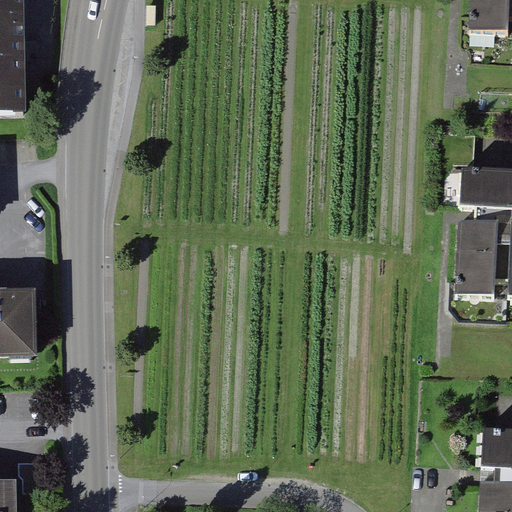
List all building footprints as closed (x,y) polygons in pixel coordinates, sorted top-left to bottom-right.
[(22,0),(0,0),(0,118),(25,118),(22,0)] [(511,0),(470,0),(469,36),(508,37),(509,23),(511,23),(511,0)] [(155,7),(146,7),(146,26),(155,27),(155,7)] [(473,152),(474,136),(442,135),(441,167),(463,169),(473,168),(473,152)] [(511,170),(473,169),(463,169),(461,212),(474,212),(474,224),(458,224),(455,300),(494,302),(495,285),(508,285),(507,302),(511,301),(511,170)] [(39,294),(0,295),(0,356),(41,355),(39,294)] [(511,511),(511,432),(490,431),(485,511),(511,511)] [(0,511),(20,511),(20,487),(0,487),(0,511)]
